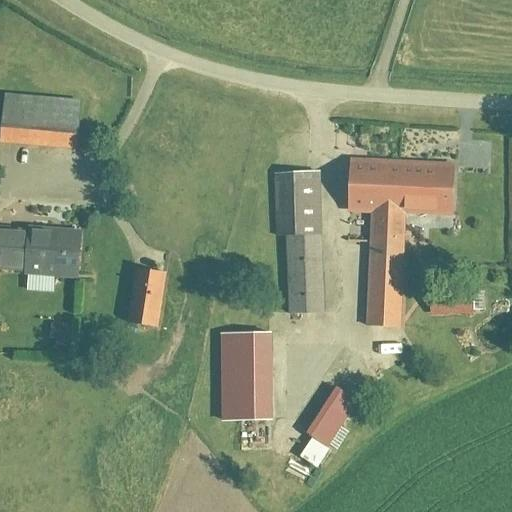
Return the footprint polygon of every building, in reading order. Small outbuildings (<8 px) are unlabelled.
[(0,98),(0,145),(69,150),(72,102),(0,98)] [(343,161),(342,212),(365,213),(362,326),(397,326),(400,213),(447,214),(449,164),(343,161)] [(275,178),(276,312),(315,311),(314,178),(275,178)] [(0,271),(65,276),(68,229),(0,224),(0,271)] [(127,274),(125,322),(157,324),(159,276),(127,274)] [(427,281),(427,319),(472,320),(472,281),(427,281)] [(217,339),(220,421),(265,419),(262,337),(217,339)]
